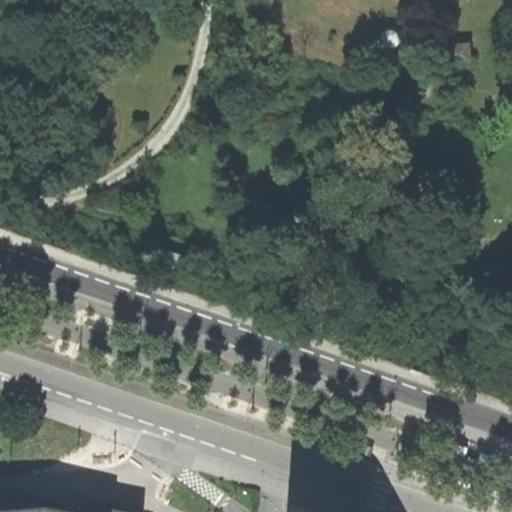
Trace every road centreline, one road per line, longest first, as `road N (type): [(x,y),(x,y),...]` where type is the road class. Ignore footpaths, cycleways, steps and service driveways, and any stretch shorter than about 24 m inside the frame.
road 1 (tertiary): [(511,428),(0,254)]
road 2 (tertiary): [(0,364),(427,511)]
road 3 (track): [(0,194),(58,199),(136,159),(173,122),(185,97),(210,0)]
